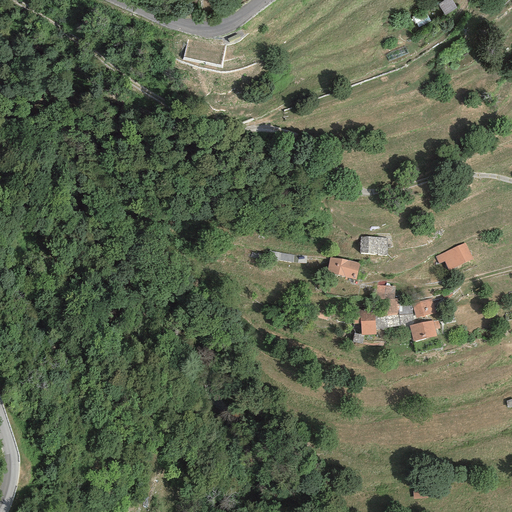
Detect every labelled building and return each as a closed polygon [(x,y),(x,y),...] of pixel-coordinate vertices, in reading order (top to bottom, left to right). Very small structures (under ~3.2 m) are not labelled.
[(452,0),(444,0),(437,4),(445,15),(457,7),(452,0)] [(387,238),(360,236),(359,253),(386,255),(387,238)] [(466,243),(435,256),(439,264),(444,262),(448,271),(473,260),(466,243)] [(294,254),(269,252),(268,260),(293,263),(294,254)] [(359,264),(330,257),(326,272),(356,279),(359,264)] [(395,286),(376,285),(375,308),(375,310),(376,330),(387,328),(387,327),(413,324),(411,306),(398,307),(398,299),(394,299),(395,286)] [(431,298),(412,303),(416,318),(435,313),(431,298)] [(333,312),(315,308),(313,318),(332,321),(333,312)] [(376,330),(375,310),(352,311),(353,324),(361,323),(361,334),(361,335),(363,335),(376,334),(376,330)] [(433,320),(409,326),(413,341),(436,336),(435,330),(440,329),(438,320),(433,322),(433,320)] [(361,334),(354,333),(352,342),(362,344),(363,335),(361,335),(361,334)] [(308,341),(301,340),(299,349),(310,351),(311,342),(308,342),(308,341)] [(427,485),(412,486),(413,500),(428,499),(427,485)]
